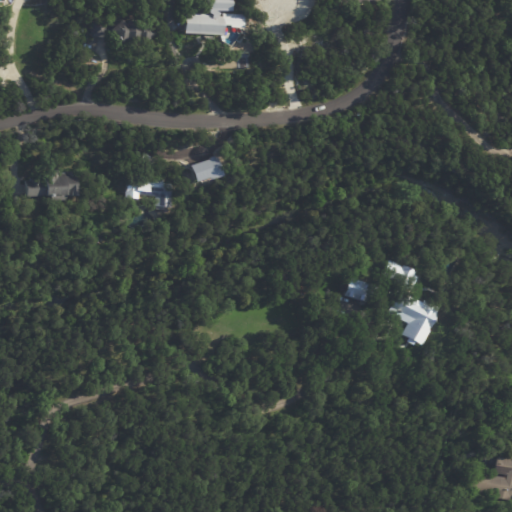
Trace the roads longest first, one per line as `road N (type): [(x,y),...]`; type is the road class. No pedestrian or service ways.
road 1 (residential): [(0,121),(75,107),(218,120),(325,109),(375,81),(389,59),(403,0)]
road 2 (residential): [(50,511),(39,454),(52,419),(76,395),(198,370),(236,384),(265,409)]
